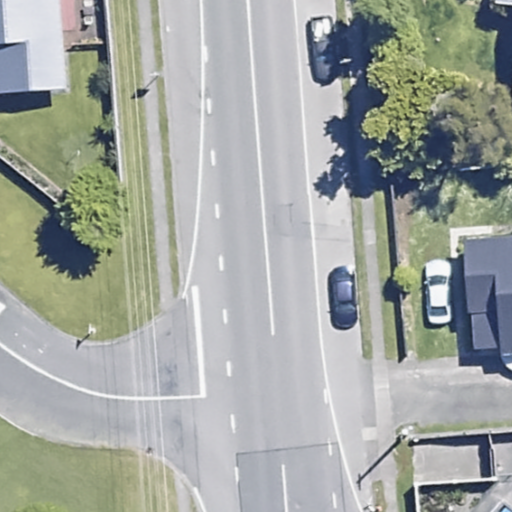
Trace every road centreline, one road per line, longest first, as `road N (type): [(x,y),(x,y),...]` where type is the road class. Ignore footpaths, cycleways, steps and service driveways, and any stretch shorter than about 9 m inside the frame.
road 1 (secondary): [(239,0),(269,408)]
road 2 (residential): [(269,408),(130,411),(82,401),(0,354)]
